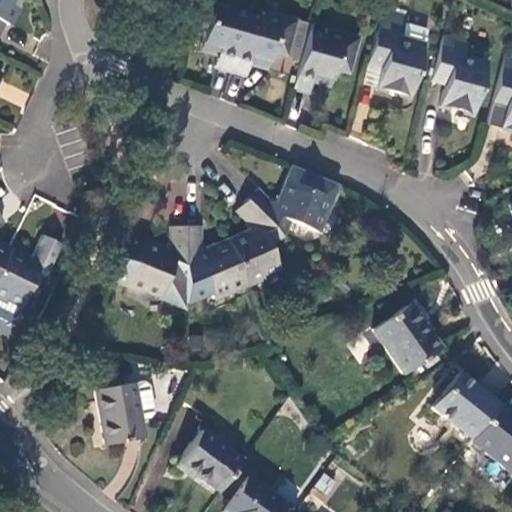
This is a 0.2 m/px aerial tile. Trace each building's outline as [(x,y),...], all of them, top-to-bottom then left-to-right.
[(10,6),(12,0),(0,0),(0,25),(1,23),(8,26),(16,9),(10,6)] [(232,1),(229,0),(195,0),(187,29),(201,33),(198,42),(220,48),(215,65),(228,69),(245,12),(230,8),(232,1)] [(406,13),(382,7),(367,61),(381,65),(375,88),(386,91),(386,89),(399,93),(398,95),(408,98),(423,44),(422,44),(426,29),(404,23),(406,13)] [(245,12),(228,69),(244,74),(250,56),(269,61),(272,52),(285,56),(296,19),(263,10),(261,16),(245,12)] [(308,30),(291,87),(307,92),(312,74),(331,79),(334,70),(348,74),(358,38),(325,28),(324,34),(308,30)] [(467,41),(442,34),(429,80),(444,84),(438,106),(447,109),(448,107),(461,111),(461,113),(471,116),(487,63),(462,56),(467,41)] [(511,59),(504,57),(491,102),(506,106),(499,130),(508,132),(509,130),(511,131),(511,59)] [(257,191),(247,201),(282,237),(288,221),(317,232),(336,184),(292,167),(276,204),(265,199),(257,191)] [(251,231),(227,242),(245,285),(279,270),(266,245),(282,237),(247,201),(238,212),(248,223),(251,231)] [(0,222),(2,220),(0,218),(0,266),(9,249),(0,244),(0,222)] [(141,241),(122,236),(109,282),(125,284),(184,308),(184,303),(185,227),(169,227),(169,239),(165,249),(141,241)] [(202,228),(185,227),(184,303),(209,293),(211,298),(245,285),(227,242),(206,250),(202,241),(202,228)] [(30,259),(9,249),(0,266),(0,298),(20,308),(38,272),(47,276),(61,246),(41,236),(30,259)] [(408,304),(371,330),(400,373),(437,347),(408,304)] [(456,375),(429,409),(448,424),(446,427),(466,442),(469,439),(495,405),(456,375)] [(134,384),(92,391),(102,445),(143,438),(140,420),(148,419),(151,413),(147,389),(142,386),(134,387),(134,384)] [(511,418),(495,405),(469,439),(511,473),(511,418)] [(202,431),(179,462),(218,491),(241,459),(202,431)] [(248,476),(222,511),(293,511),(295,510),(248,476)]
